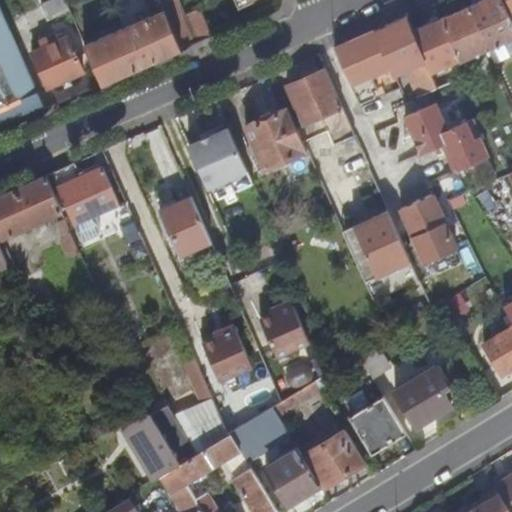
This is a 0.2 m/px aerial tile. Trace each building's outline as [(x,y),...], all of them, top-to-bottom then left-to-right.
[(0,0),(0,129),(48,108),(0,0)] [(150,0),(156,12),(87,43),(104,83),(183,48),(163,2),(162,0),(150,0)] [(166,0),(163,2),(183,48),(215,34),(202,6),(187,12),(181,0),(166,0)] [(479,0),(470,4),(489,48),(511,37),(511,19),(503,0),(479,0)] [(440,17),(459,58),(460,61),(489,48),(470,4),(440,17)] [(63,11),(69,23),(77,20),(72,7),(63,11)] [(413,28),(426,58),(432,71),(459,58),(440,17),(433,20),(427,7),(412,13),(418,26),(413,28)] [(377,29),(394,66),(396,71),(407,66),(421,95),(439,88),(432,71),(426,58),(413,28),(407,15),(377,29)] [(336,47),(353,83),(394,66),(377,29),(336,47)] [(35,51),(51,85),(85,69),(69,35),(62,39),(58,31),(41,38),(45,46),(35,51)] [(289,84),(307,123),(323,115),(344,106),(327,68),(289,84)] [(436,104),(406,117),(423,154),(448,142),(459,168),(489,155),(473,118),(448,129),(436,104)] [(248,125),(256,144),(267,169),(310,149),(306,141),(299,126),(290,106),(248,125)] [(299,126),(306,141),(329,130),(323,115),(307,123),(299,126)] [(191,144),(210,187),(214,185),(249,170),(231,127),(191,144)] [(335,146),(413,320),(433,308),(357,136),(335,146)] [(250,146),(261,171),(267,169),(256,144),(250,146)] [(53,172),(76,223),(98,213),(81,176),(75,162),(53,172)] [(81,176),(98,213),(121,202),(104,166),(81,176)] [(214,185),(219,199),(256,183),(249,170),(214,185)] [(0,195),(0,228),(4,238),(64,211),(48,174),(0,195)] [(433,193),(402,207),(426,261),(458,247),(433,193)] [(161,209),(182,254),(214,241),(193,195),(161,209)] [(121,213),(127,227),(137,223),(131,209),(121,213)] [(58,222),(66,237),(74,233),(67,218),(58,222)] [(177,256),(181,265),(217,250),(214,241),(182,254),(177,256)] [(0,267),(9,263),(0,243),(0,267)] [(272,313),(261,318),(277,356),(310,341),(292,299),(277,306),(278,310),(272,313)] [(205,342),(222,380),(255,366),(236,323),(221,330),(223,334),(218,336),(205,342)] [(511,326),(487,342),(505,372),(511,367),(511,326)] [(185,410),(203,450),(231,433),(197,358),(186,363),(204,403),(185,410)] [(397,391),(418,426),(452,405),(443,390),(449,386),(437,366),(397,391)] [(317,379),(323,389),(338,380),(335,374),(338,372),(336,368),(335,368),(317,379)] [(317,379),(284,400),(275,405),(281,415),(323,389),(317,379)] [(352,416),(374,452),(407,432),(385,396),(352,416)] [(153,413),(183,462),(203,450),(185,410),(177,413),(171,404),(153,413)] [(232,432),(248,458),(291,432),(281,415),(275,405),(232,432)] [(153,413),(128,428),(158,478),(162,475),(177,466),(183,462),(153,413)] [(321,438),(306,448),(309,452),(307,453),(327,485),(367,461),(347,429),(325,443),(321,438)] [(231,433),(203,450),(183,462),(177,466),(187,482),(225,460),(230,457),(240,474),(235,477),(256,511),(270,511),(278,508),(248,458),(232,432),(231,433)] [(268,465),(287,498),(293,494),(319,478),(299,446),(268,465)] [(225,460),(235,477),(240,474),(230,457),(225,460)] [(162,475),(184,511),(199,511),(204,509),(198,499),(187,482),(177,466),(162,475)] [(498,491),(511,511),(511,474),(495,485),(498,491)] [(162,482),(137,497),(144,509),(169,494),(162,482)] [(511,511),(498,491),(463,511),(511,511)] [(204,509),(205,511),(232,511),(229,511),(220,511),(209,493),(198,499),(204,509)] [(112,511),(138,511),(132,501),(112,511)]
